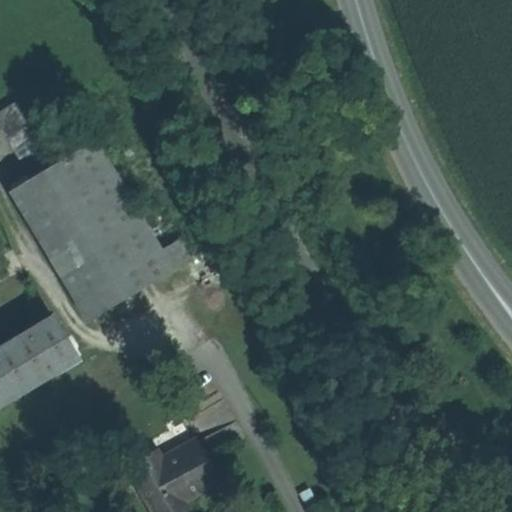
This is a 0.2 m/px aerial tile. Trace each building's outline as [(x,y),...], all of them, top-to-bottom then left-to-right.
[(0,123),(23,162),(46,148),(21,107),(0,119),(0,123)] [(50,168),(128,301),(182,269),(169,247),(104,137),(50,168)] [(95,320),(128,301),(50,168),(18,187),(95,320)] [(169,247),(182,269),(203,259),(189,235),(169,247)] [(0,407),(87,357),(58,311),(0,345),(0,407)] [(165,511),(181,511),(191,507),(187,500),(202,492),(224,479),(188,417),(130,451),(165,511)]
